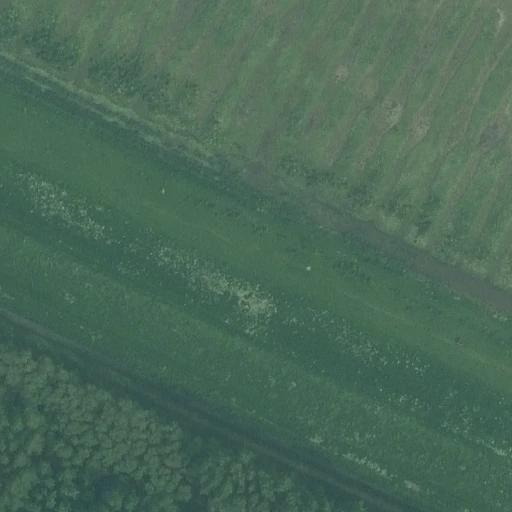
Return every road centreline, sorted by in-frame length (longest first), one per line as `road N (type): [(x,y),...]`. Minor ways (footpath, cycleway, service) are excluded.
road 1 (track): [(0,222),(511,467)]
road 2 (track): [(0,333),(384,511)]
